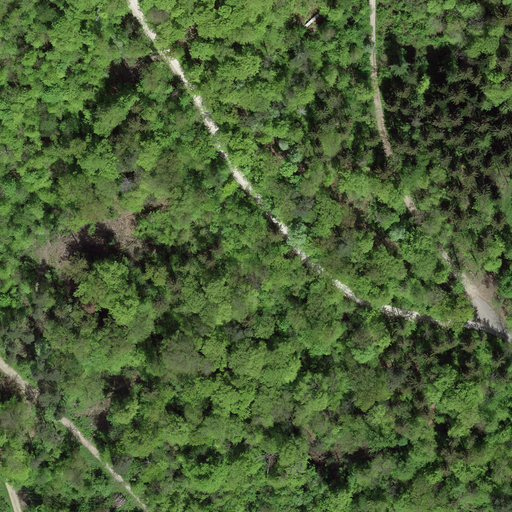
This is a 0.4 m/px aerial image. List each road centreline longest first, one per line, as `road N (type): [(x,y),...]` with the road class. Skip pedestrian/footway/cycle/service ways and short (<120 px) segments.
road 1 (residential): [(493,327),(380,309),(325,274),(236,174),(193,87),(133,0)]
road 2 (track): [(372,0),(388,157),(493,327)]
road 3 (track): [(152,511),(75,426),(0,361)]
